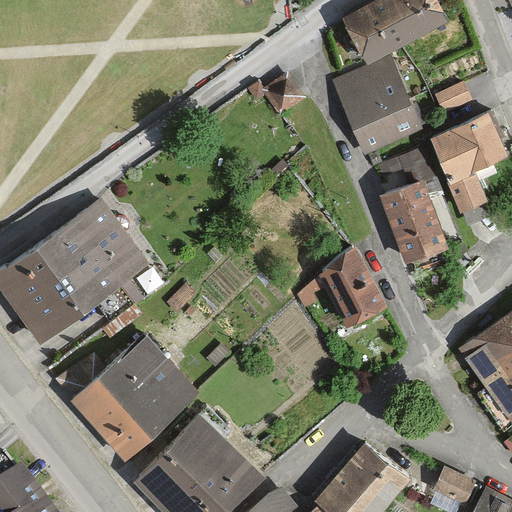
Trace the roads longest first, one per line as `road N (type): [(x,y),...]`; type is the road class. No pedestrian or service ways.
road 1 (residential): [(298,29),(0,249)]
road 2 (residential): [(298,29),(420,355)]
road 3 (residential): [(238,511),(420,355)]
road 4 (residential): [(0,363),(108,511)]
road 5 (residential): [(420,355),(511,458)]
road 6 (residential): [(511,272),(420,355)]
